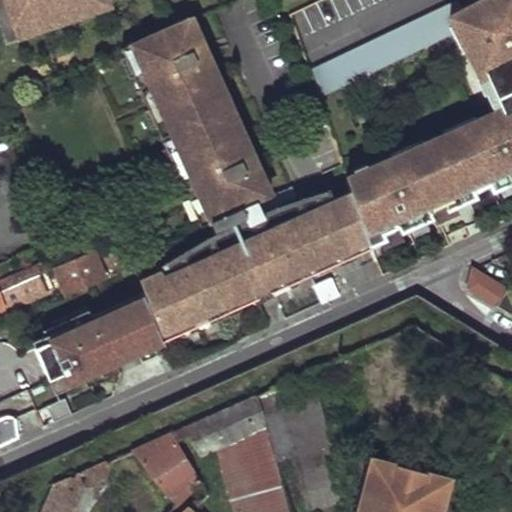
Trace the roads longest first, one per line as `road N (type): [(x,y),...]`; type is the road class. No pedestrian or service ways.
road 1 (residential): [(429,274),(0,462)]
road 2 (unknown): [(377,282),(265,44)]
